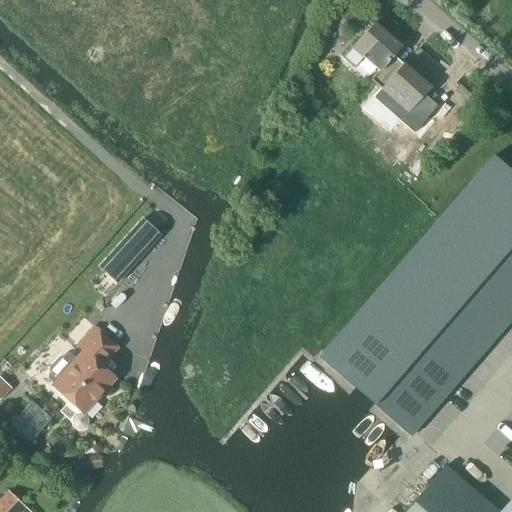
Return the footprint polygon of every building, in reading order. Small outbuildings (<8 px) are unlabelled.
[(359,14),(346,3),(336,15),(349,26),(359,14)] [(380,89),(398,68),(389,60),(400,47),(373,23),(342,58),(352,67),(361,57),(377,71),(370,79),(380,89)] [(403,64),(398,68),(380,89),(407,112),(399,121),(409,130),(431,105),(422,97),(429,88),(403,64)] [(319,357),(354,387),(408,435),(511,315),(511,172),(493,156),(319,357)] [(418,157),(398,167),(404,178),(424,168),(418,157)] [(140,219),(96,266),(114,283),(158,236),(140,219)] [(49,367),(47,378),(53,383),(51,385),(68,401),(58,412),(69,422),(71,427),(74,430),(79,431),(83,429),(87,426),(87,421),(86,417),(83,414),(95,400),(93,397),(112,376),(100,366),(116,348),(93,326),(76,345),(82,350),(74,359),(69,354),(58,357),(49,367)] [(0,379),(0,399),(10,389),(0,379)] [(44,439),(55,448),(63,439),(52,430),(44,439)] [(511,511),(511,497),(499,511),(496,511),(443,466),(403,511),(511,511)] [(8,492),(0,500),(0,511),(22,511),(26,508),(8,492)]
